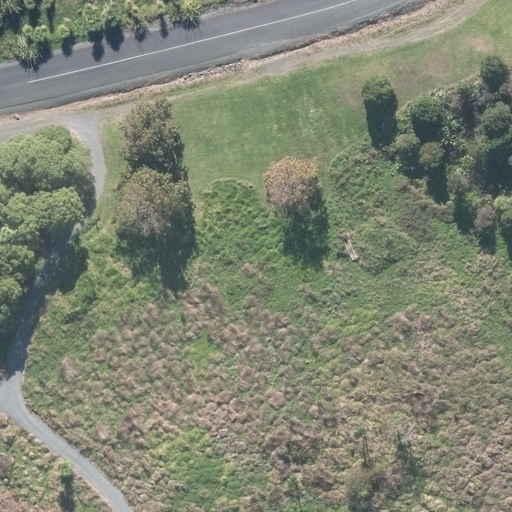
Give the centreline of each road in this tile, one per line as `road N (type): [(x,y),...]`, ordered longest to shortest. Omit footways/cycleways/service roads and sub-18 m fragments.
road 1 (track): [(263,24),(277,67),(359,173),(484,290),(511,348)]
road 2 (tertiary): [(352,0),(0,88)]
